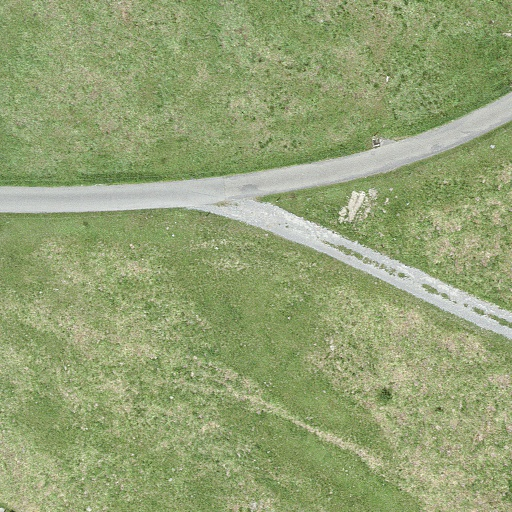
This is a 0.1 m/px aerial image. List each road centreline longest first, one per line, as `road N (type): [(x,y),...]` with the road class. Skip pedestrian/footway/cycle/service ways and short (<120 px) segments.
road 1 (unclassified): [(511,114),(419,157),(282,188),(0,198)]
road 2 (track): [(231,195),(511,328)]
